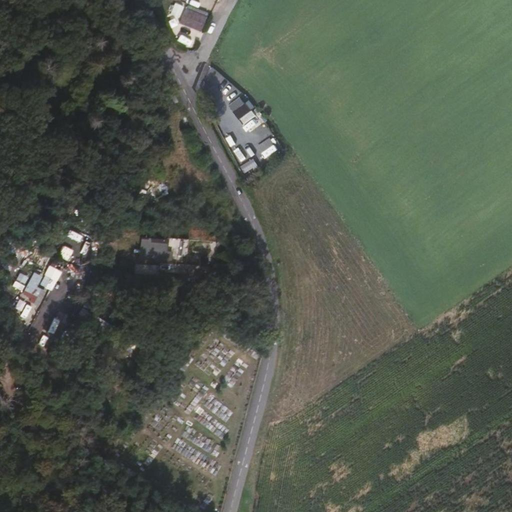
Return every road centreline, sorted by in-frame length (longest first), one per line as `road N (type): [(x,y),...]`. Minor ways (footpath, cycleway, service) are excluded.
road 1 (tertiary): [(182,88),(250,217),(272,299),(270,354),(229,511)]
road 2 (track): [(175,511),(99,462),(37,361)]
